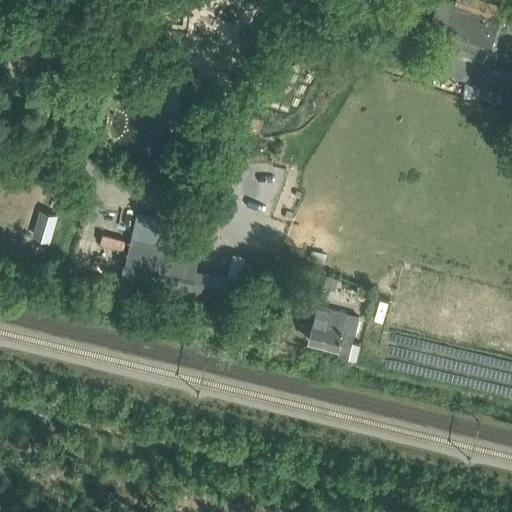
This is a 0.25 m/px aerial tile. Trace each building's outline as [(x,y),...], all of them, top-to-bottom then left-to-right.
[(445,0),(439,0),(428,36),(435,39),(429,57),(477,72),(481,59),(494,63),(505,30),(511,31),(511,20),(509,20),(511,11),(478,0),(472,0),(472,2),(466,0),(463,0),(462,5),(445,0)] [(294,208),(299,166),(253,161),(248,203),(294,208)] [(138,214),(122,288),(186,303),(210,308),(215,283),(192,278),(204,228),(138,214)] [(230,312),(243,256),(234,253),(221,310),(230,312)] [(243,297),(237,330),(249,333),(256,299),(243,297)] [(343,328),(347,313),(318,305),(309,340),(339,347),(337,354),(356,359),(363,333),(343,328)]
